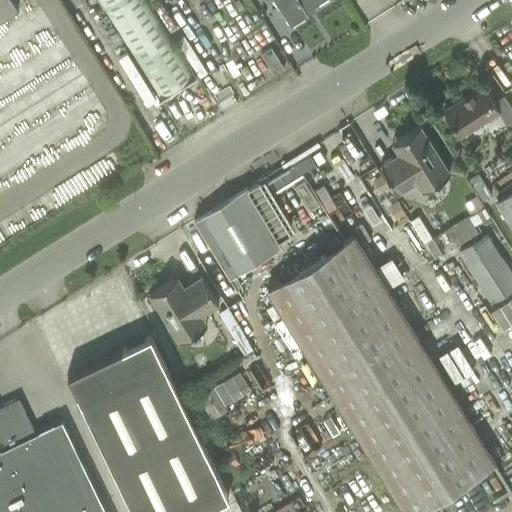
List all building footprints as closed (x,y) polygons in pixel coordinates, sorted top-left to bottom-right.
[(0,0),(0,16),(18,6),(13,0),(0,0)] [(194,74),(147,0),(95,0),(156,98),(194,74)] [(273,0),(289,26),(307,15),(305,12),(323,0),(273,0)] [(442,110),(459,136),(497,112),(505,124),(511,118),(511,109),(503,95),(492,101),(482,85),(442,110)] [(447,173),(429,142),(419,125),(392,143),(398,153),(380,165),(390,181),(395,191),(414,179),(421,190),(447,173)] [(273,190),(315,164),(309,154),(267,180),(273,190)] [(468,178),(482,201),(491,196),(477,173),(468,178)] [(392,219),(406,212),(385,175),(372,183),(392,219)] [(319,204),(304,180),(293,187),(309,210),(319,204)] [(193,218),(228,276),(282,242),(246,184),(193,218)] [(511,230),(511,191),(495,203),(511,230)] [(476,196),(462,204),(463,205),(469,215),(483,207),(476,196)] [(489,302),(511,287),(511,273),(486,233),(457,251),(489,302)] [(406,511),(492,459),(354,236),(267,289),(406,511)] [(218,301),(211,292),(201,275),(182,287),(176,277),(149,293),(159,310),(179,340),(206,324),(199,313),(218,301)] [(511,297),(492,311),(505,329),(511,323),(511,297)] [(227,307),(218,312),(243,354),(252,349),(227,307)] [(195,511),(228,496),(149,334),(67,374),(132,511),(195,511)] [(0,511),(105,511),(61,419),(34,432),(17,398),(0,406),(0,511)]
